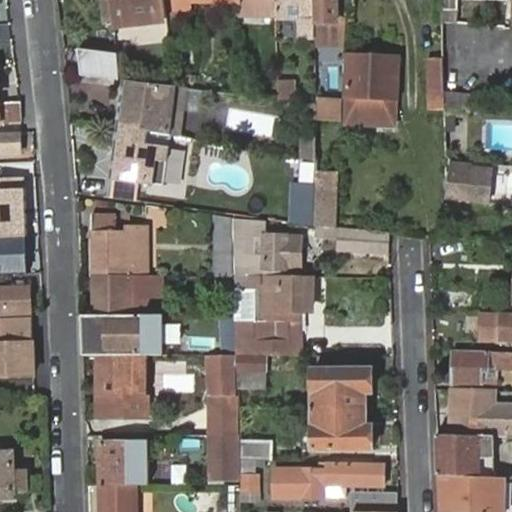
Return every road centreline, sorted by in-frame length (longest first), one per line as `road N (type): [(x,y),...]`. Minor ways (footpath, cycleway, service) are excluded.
road 1 (residential): [(38,0),(60,191),(73,511)]
road 2 (residential): [(420,511),(410,241)]
